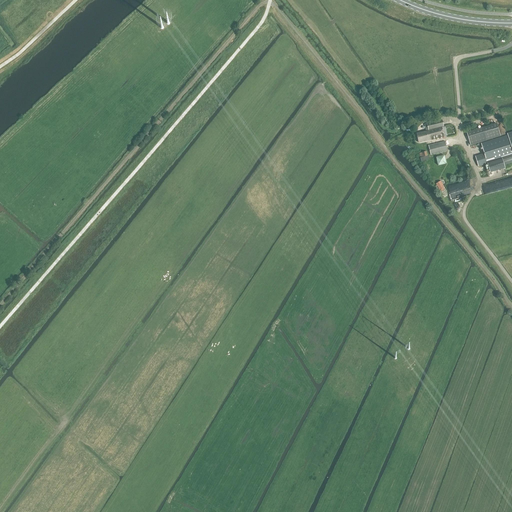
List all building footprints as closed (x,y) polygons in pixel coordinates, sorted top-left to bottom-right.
[(442,128),(444,127),(442,120),(427,124),(425,125),(426,131),(417,133),(419,143),(444,137),(442,128)] [(482,128),(468,132),(472,144),(486,140),(486,141),(501,136),(497,123),(482,128)] [(484,154),(476,157),(479,167),(488,164),(490,173),(505,168),(504,165),(511,162),(511,133),(508,135),(481,143),(484,154)] [(431,155),(447,151),(445,142),(428,146),(431,155)] [(445,156),(436,157),(438,166),(446,164),(445,156)]
